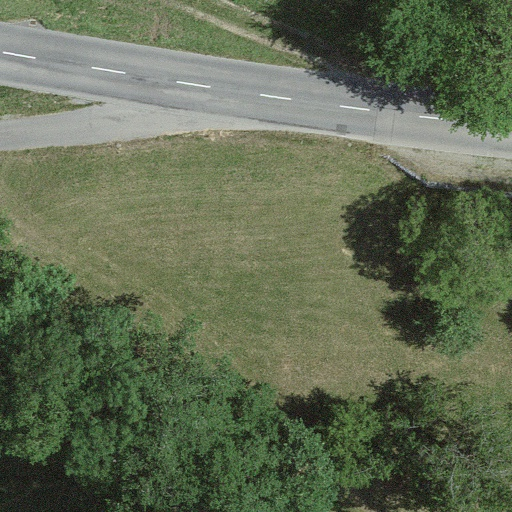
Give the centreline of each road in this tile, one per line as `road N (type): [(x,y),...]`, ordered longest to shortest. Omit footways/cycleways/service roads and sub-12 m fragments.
road 1 (tertiary): [(511,125),(216,93)]
road 2 (unclassified): [(195,511),(84,447),(0,370)]
road 3 (unclassified): [(0,132),(79,127),(216,93)]
road 4 (tertiary): [(216,93),(0,57)]
